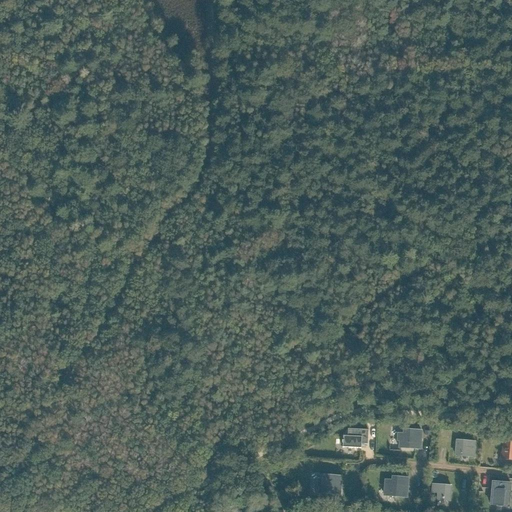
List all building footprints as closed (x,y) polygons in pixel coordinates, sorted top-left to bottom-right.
[(342,436),(341,447),(359,449),(359,445),(367,445),(368,430),(347,429),(347,436),(342,436)] [(398,448),(420,450),(421,431),(403,430),(403,434),(397,434),(397,441),(399,441),(398,448)] [(475,441),(468,441),(455,440),(454,455),(474,457),(475,441)] [(500,453),(500,460),(511,460),(511,443),(503,442),(502,453),(500,453)] [(341,477),(323,475),(323,480),(317,479),(317,487),(319,487),(318,494),(339,496),(341,477)] [(385,480),(383,495),(389,496),(390,494),(395,495),(395,496),(405,498),(407,479),(392,477),(392,481),(385,480)] [(491,482),(489,504),(506,506),(507,491),(509,491),(509,483),(491,482)] [(431,485),(431,490),(437,490),(436,500),(442,501),(443,499),(448,499),(448,501),(449,501),(450,486),(437,485),(431,485)]
